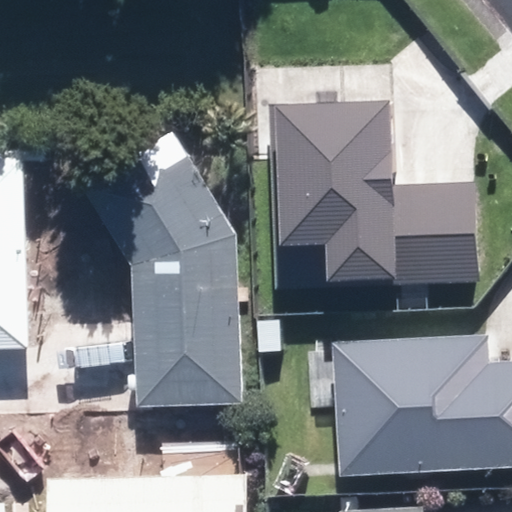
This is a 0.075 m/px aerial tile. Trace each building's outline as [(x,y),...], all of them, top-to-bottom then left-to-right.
[(277,108),(283,245),(325,243),(327,285),(477,279),(473,186),(389,189),(386,104),(277,108)] [(241,401),(234,237),(172,133),(87,188),(85,192),(131,268),(138,405),(241,401)] [(25,152),(0,152),(0,347),(28,347),(25,152)] [(485,334),(331,344),(339,473),(511,462),(511,366),(487,368),(485,334)] [(249,511),(249,476),(51,479),(51,511),(249,511)]
